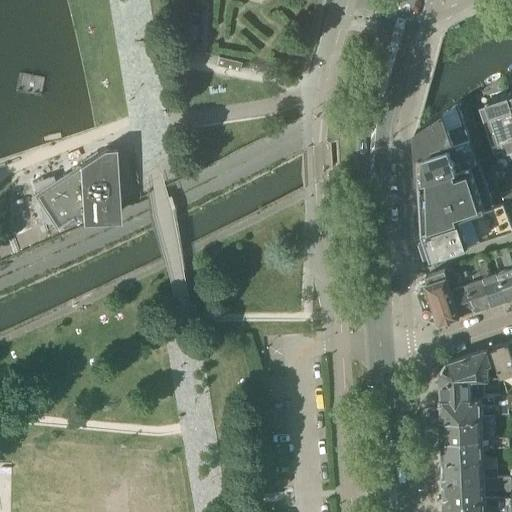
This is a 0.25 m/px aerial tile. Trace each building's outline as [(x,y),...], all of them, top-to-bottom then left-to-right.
[(186,40),(196,41),(197,25),(187,24),(186,40)] [(218,56),(216,65),(239,71),(241,62),(218,56)] [(511,105),(508,94),(504,95),(503,92),(489,97),(490,100),(486,101),(488,105),(478,108),(493,153),(502,150),(504,154),(507,153),(508,156),(511,154),(511,105)] [(416,129),(417,155),(470,138),(457,101),(416,129)] [(301,118),(300,117),(284,126),(263,136),(248,144),(228,155),(206,166),(178,180),(127,204),(99,217),(102,217),(121,209),(154,193),(178,181),(206,167),(228,156),(248,146),(264,138),(284,127),(301,118)] [(417,155),(419,181),(477,159),(470,138),(417,155)] [(119,216),(118,189),(117,169),(116,147),(103,148),(97,152),(54,180),(53,175),(32,182),(35,193),(33,194),(38,203),(45,223),(51,221),(55,228),(81,212),(82,218),(119,216)] [(477,159),(419,181),(422,229),(422,230),(494,204),(479,159),(477,159)] [(494,204),(422,230),(431,256),(442,252),(511,229),(511,227),(506,211),(503,201),(494,204)] [(506,269),(497,272),(506,299),(511,296),(511,266),(506,248),(499,250),(504,265),(505,265),(506,268),(505,268),(506,269)] [(484,256),(476,258),(491,304),(506,299),(497,272),(490,274),(484,256)] [(462,263),(465,272),(477,309),(491,304),(476,258),(462,263)] [(452,266),(444,269),(459,315),(477,309),(465,272),(455,275),(452,266)] [(459,315),(444,269),(426,275),(427,281),(426,281),(427,283),(421,285),(417,293),(425,317),(433,321),(439,319),(439,321),(459,315)] [(509,372),(511,378),(511,349),(509,340),(492,346),(501,375),(509,372)] [(440,371),(440,380),(484,378),(489,378),(489,363),(492,362),(487,348),(447,361),(440,371)] [(440,380),(441,397),(484,395),(484,378),(440,380)] [(499,378),(500,395),(507,394),(502,378),(499,378)] [(441,397),(441,417),(483,416),(483,405),(508,404),(507,394),(500,395),(484,395),(441,397)] [(441,417),(442,437),(495,435),(494,415),(483,416),(441,417)] [(442,437),(443,458),(484,457),(484,446),(509,445),(509,440),(509,435),(495,435),(442,437)] [(443,458),(443,480),(497,477),(496,456),(484,457),(443,458)] [(443,480),(444,499),(486,497),(485,489),(511,488),(510,477),(497,477),(443,480)] [(444,499),(444,511),(510,511),(510,496),(486,497),(444,499)]
